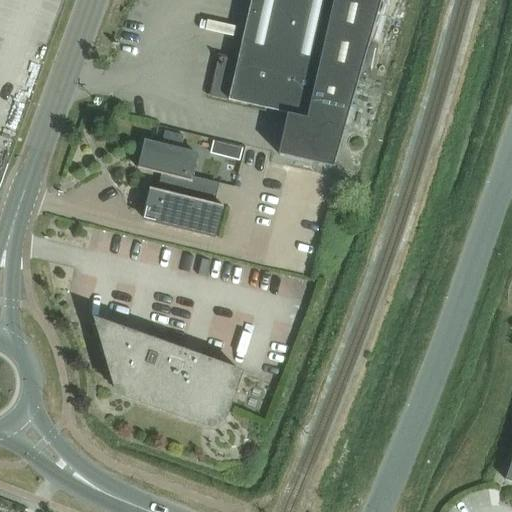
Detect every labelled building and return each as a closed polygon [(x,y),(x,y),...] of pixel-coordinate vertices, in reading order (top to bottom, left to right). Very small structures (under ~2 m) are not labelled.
[(210,96),(290,114),(280,158),(331,170),(332,164),(380,0),(252,0),(241,53),(231,59),(219,56),(210,96)] [(168,181),(166,192),(215,204),(220,183),(192,176),(197,154),(147,142),(139,167),(139,169),(162,174),(161,180),(168,181)] [(224,157),(227,145),(214,142),(211,154),(224,157)] [(215,204),(166,192),(151,188),(150,189),(152,190),(145,220),(215,237),(222,207),(224,207),(224,206),(215,204)] [(226,415),(241,372),(98,322),(118,393),(206,424),(212,425),(218,424),(223,420),(226,415)]
